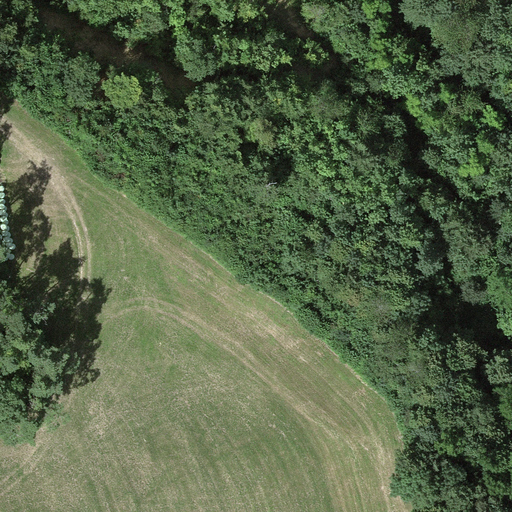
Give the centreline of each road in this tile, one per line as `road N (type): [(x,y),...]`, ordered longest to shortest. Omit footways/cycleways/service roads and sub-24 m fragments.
road 1 (track): [(0,125),(57,188),(75,233),(74,280),(54,335)]
road 2 (track): [(511,142),(409,48),(390,0)]
